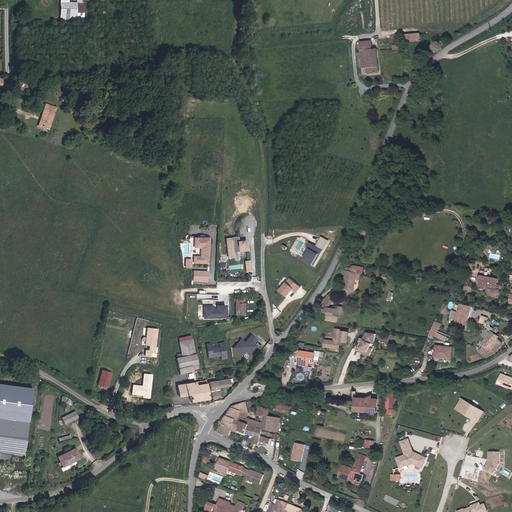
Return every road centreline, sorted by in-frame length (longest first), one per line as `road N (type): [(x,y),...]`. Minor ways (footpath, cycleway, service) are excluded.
road 1 (tertiary): [(235,395),(329,274),(418,73),(511,7)]
road 2 (track): [(239,0),(234,60),(256,113),(267,299),(280,342)]
road 3 (unclassified): [(235,395),(465,373),(511,348)]
road 4 (unclassified): [(0,502),(47,497),(89,478),(152,423)]
road 5 (unclassified): [(0,355),(101,410),(152,423)]
road 6 (unclassified): [(205,433),(329,490)]
